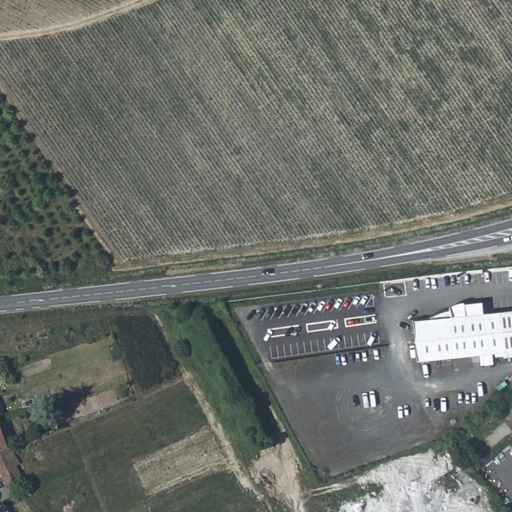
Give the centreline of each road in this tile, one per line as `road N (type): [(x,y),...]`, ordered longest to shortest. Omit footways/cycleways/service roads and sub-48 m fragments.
road 1 (secondary): [(0,303),(392,256),(511,229)]
road 2 (track): [(0,34),(148,0)]
